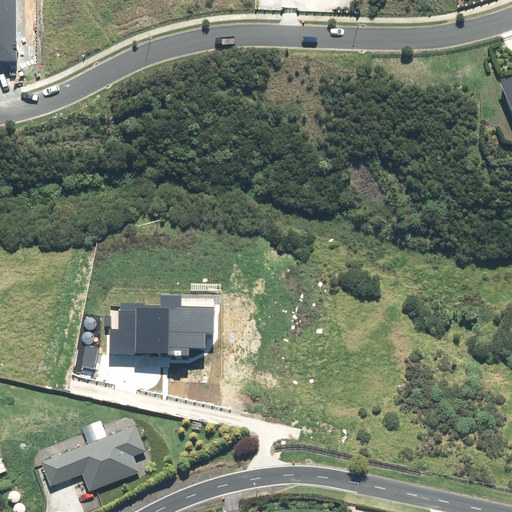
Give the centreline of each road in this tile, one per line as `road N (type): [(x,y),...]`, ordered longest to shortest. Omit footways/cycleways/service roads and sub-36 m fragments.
road 1 (residential): [(511,14),(436,37),(239,33),(0,107)]
road 2 (residential): [(265,477),(268,428),(68,376)]
road 3 (tertiary): [(265,477),(316,476),(490,511)]
